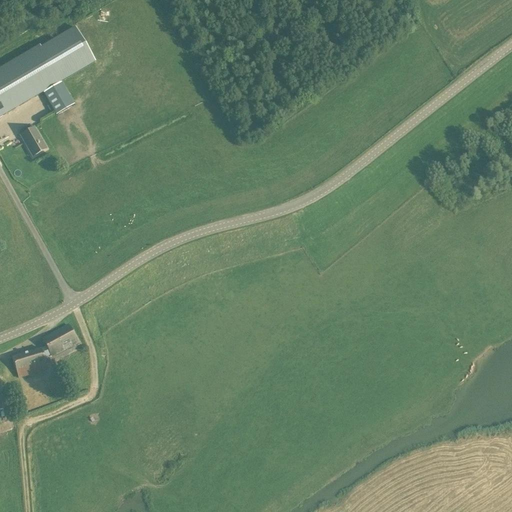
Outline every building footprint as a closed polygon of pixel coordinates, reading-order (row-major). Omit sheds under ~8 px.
[(0,68),(0,118),(43,93),(61,82),(39,45),(0,68)] [(61,82),(43,93),(56,116),(74,105),(61,82)] [(33,156),(47,148),(34,126),(20,134),(33,156)] [(52,358),(78,343),(68,325),(42,339),(52,358)] [(19,378),(47,369),(41,349),(12,358),(19,378)]
